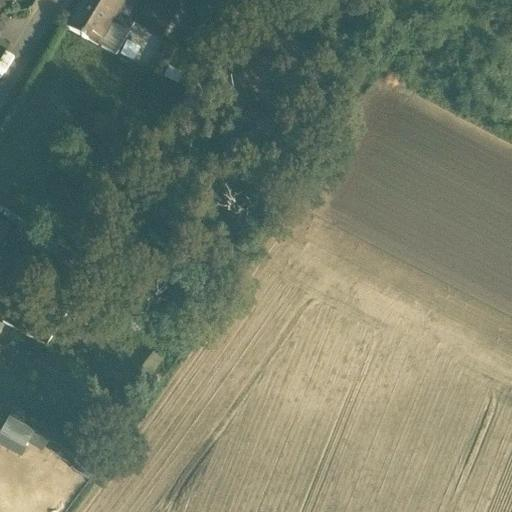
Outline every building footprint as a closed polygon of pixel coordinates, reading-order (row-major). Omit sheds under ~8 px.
[(87,40),(97,46),(98,45),(111,23),(123,3),(118,0),(84,0),(67,29),(82,38),(81,38),(84,40),(85,39),(87,41),(87,40)] [(170,25),(176,14),(150,0),(146,0),(134,21),(163,36),(168,24),(170,25)] [(111,23),(98,45),(114,55),(128,33),(111,23)] [(150,70),(166,75),(171,60),(155,55),(150,70)] [(64,283),(80,293),(93,273),(77,262),(64,283)] [(70,320),(80,327),(86,317),(76,311),(70,320)] [(105,406),(121,416),(126,407),(130,409),(133,403),(113,391),(105,406)] [(1,434),(26,448),(34,433),(9,420),(1,434)] [(58,460),(91,476),(97,466),(63,449),(58,460)]
